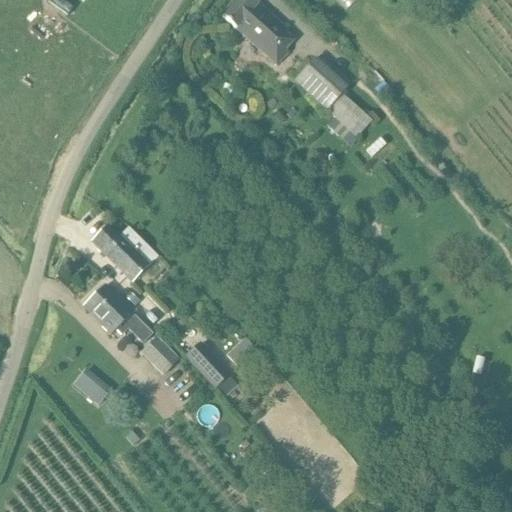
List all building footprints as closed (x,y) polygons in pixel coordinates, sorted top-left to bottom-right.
[(235,0),(220,17),(235,31),(236,32),(276,69),(289,54),(287,51),(295,42),(287,35),(290,32),(259,5),(258,5),(252,0),(235,0)] [(294,83),(293,84),(326,113),(357,140),(371,123),(342,96),(346,92),(313,62),(310,65),(306,61),(290,79),(294,83)] [(419,107),(441,132),(453,121),(431,96),(419,107)] [(357,156),(371,169),(398,141),(385,129),(357,156)] [(107,228),(92,243),(133,285),(149,268),(143,261),(150,254),(127,231),(119,239),(107,228)] [(103,288),(84,308),(111,335),(115,331),(121,337),(127,331),(142,346),(153,336),(131,316),(103,288)] [(179,361),(156,339),(139,356),(162,378),(179,361)] [(230,376),(201,344),(184,359),(214,391),(230,376)] [(97,406),(107,394),(95,384),(85,397),(97,406)]
